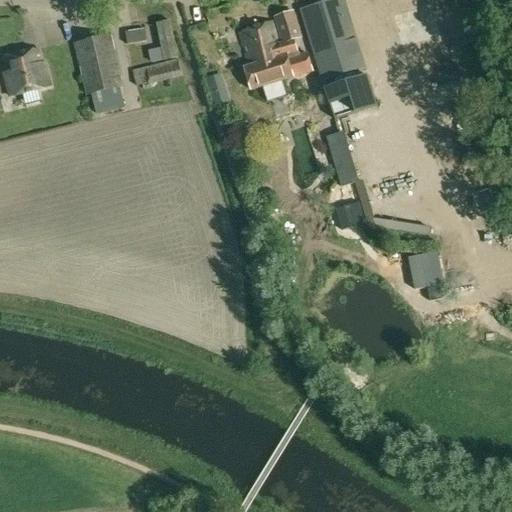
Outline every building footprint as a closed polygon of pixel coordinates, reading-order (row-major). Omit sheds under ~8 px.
[(363,70),(341,0),(334,0),(299,11),(321,83),(363,70)] [(294,40),(299,38),(291,12),(276,17),(284,41),(280,42),(273,22),(240,33),(249,67),(244,68),(251,90),(312,71),(307,54),(299,56),(294,40)] [(452,49),(465,43),(455,19),(442,25),(452,49)] [(170,21),(155,24),(164,62),(178,58),(170,21)] [(443,25),(404,30),(406,52),(446,47),(443,25)] [(148,41),(146,29),(126,32),(128,44),(148,41)] [(88,93),(123,85),(112,36),(77,44),(88,93)] [(51,87),(45,63),(42,63),(38,49),(3,57),(7,73),(4,73),(10,97),(51,87)] [(179,59),(133,71),(137,86),(151,83),(151,85),(183,77),(179,59)] [(205,79),(214,108),(231,103),(222,74),(205,79)] [(336,140),(350,191),(365,187),(351,136),(336,140)]
